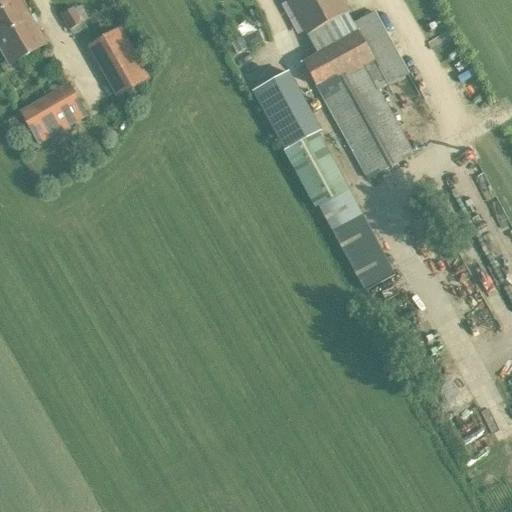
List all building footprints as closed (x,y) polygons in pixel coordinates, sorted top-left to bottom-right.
[(0,0),(0,48),(10,66),(46,45),(19,0),(0,0)] [(287,0),(307,35),(347,13),(340,0),(287,0)] [(80,24),(82,23),(73,7),(60,14),(69,30),(80,24)] [(415,154),(380,91),(409,74),(374,11),(353,23),(357,31),(302,62),(318,92),(367,180),(415,154)] [(80,24),(69,30),(72,36),(83,30),(80,24)] [(116,98),(150,79),(120,26),(86,46),(116,98)] [(263,42),(258,32),(244,39),(249,49),(263,42)] [(364,291),(395,274),(316,134),(321,131),(288,72),(251,92),(284,151),(364,291)] [(38,144),(73,123),(77,121),(86,115),(68,84),(20,112),(28,127),(38,144)] [(478,171),(456,181),(466,203),(488,193),(478,171)] [(498,318),(511,310),(511,303),(478,248),(461,258),(498,318)]
